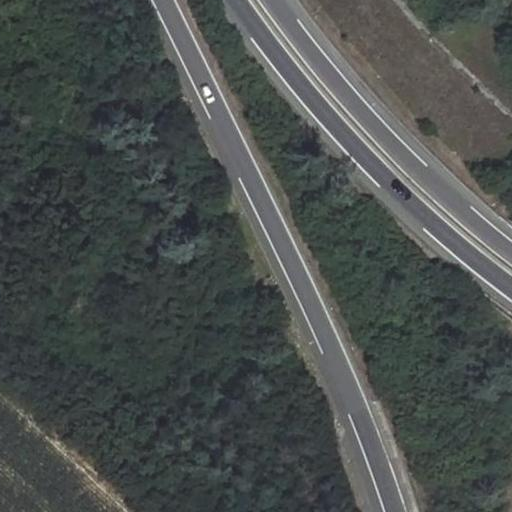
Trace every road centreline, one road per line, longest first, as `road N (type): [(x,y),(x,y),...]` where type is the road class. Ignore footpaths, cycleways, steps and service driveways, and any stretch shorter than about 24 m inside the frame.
road 1 (trunk): [(171,0),(334,343),(393,511)]
road 2 (trunk): [(236,0),(287,76),(339,133),(511,296)]
road 3 (trunk): [(511,255),(420,177),(270,0)]
